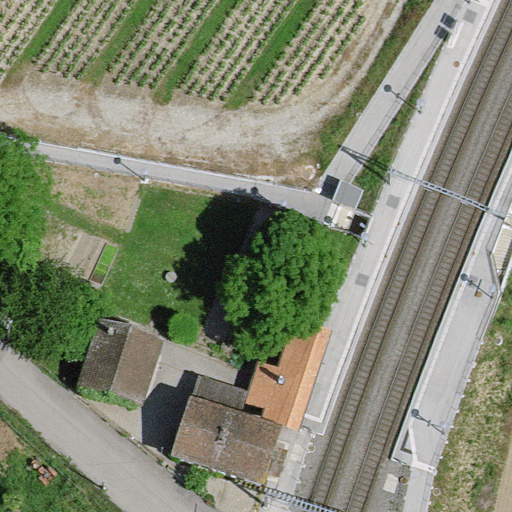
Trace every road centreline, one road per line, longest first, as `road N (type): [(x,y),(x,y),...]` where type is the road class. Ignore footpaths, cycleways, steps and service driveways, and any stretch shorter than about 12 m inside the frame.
road 1 (track): [(395,0),(338,89),(300,121),(260,134),(0,114)]
road 2 (unclassified): [(170,511),(0,363)]
